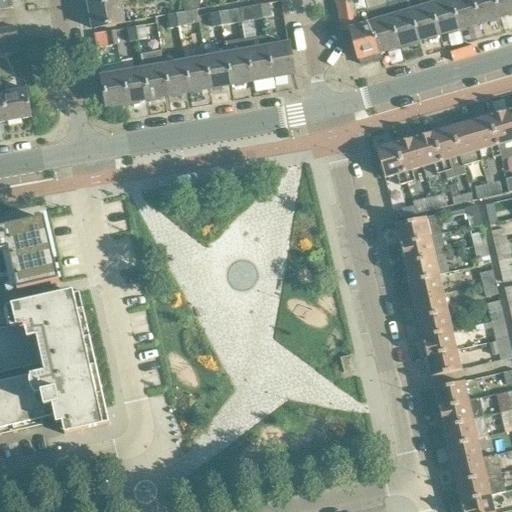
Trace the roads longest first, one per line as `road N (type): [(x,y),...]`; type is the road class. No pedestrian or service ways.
road 1 (residential): [(0,479),(119,452),(139,437),(84,154)]
road 2 (residential): [(414,482),(323,109)]
road 3 (tertiary): [(84,154),(323,109)]
road 4 (tertiary): [(323,109),(511,57)]
road 5 (residential): [(84,154),(57,0)]
road 6 (residential): [(285,511),(414,482)]
